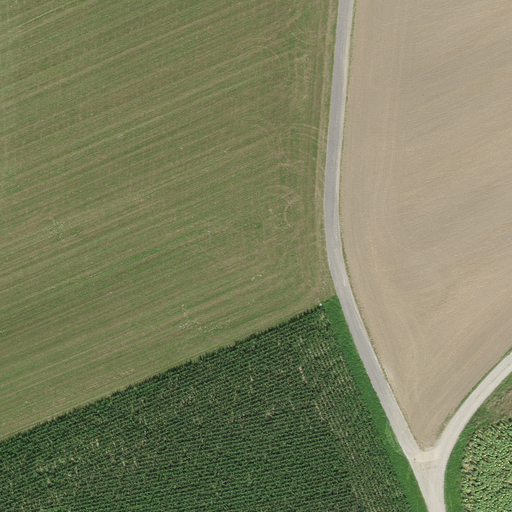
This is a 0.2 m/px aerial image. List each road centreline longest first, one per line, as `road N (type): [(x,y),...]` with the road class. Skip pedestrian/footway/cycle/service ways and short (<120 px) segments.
road 1 (track): [(434,495),(344,287),(333,180),(349,0)]
road 2 (track): [(439,511),(442,447),(511,369)]
